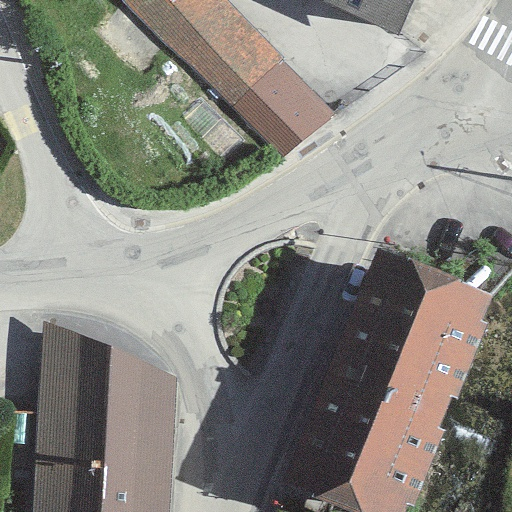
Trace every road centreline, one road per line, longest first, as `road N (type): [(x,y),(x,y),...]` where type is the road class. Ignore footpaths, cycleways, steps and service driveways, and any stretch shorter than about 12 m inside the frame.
road 1 (residential): [(394,176),(246,511)]
road 2 (residential): [(0,47),(86,271)]
road 3 (residential): [(211,511),(215,398),(189,333)]
road 4 (residential): [(86,271),(244,221)]
road 5 (residential): [(244,221),(329,188),(394,176)]
road 6 (residential): [(189,333),(186,302),(196,270),(244,221)]
road 7 (residential): [(86,271),(126,280),(189,333)]
